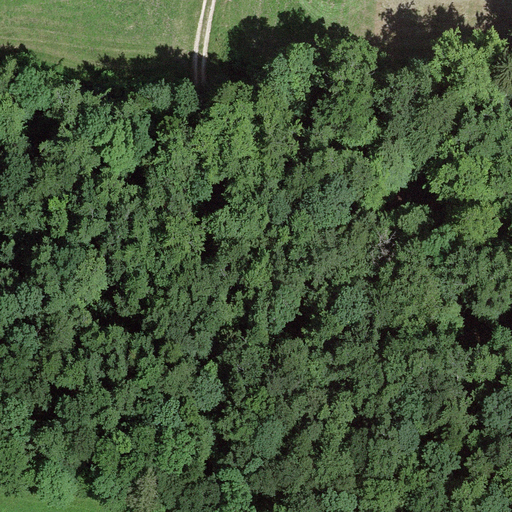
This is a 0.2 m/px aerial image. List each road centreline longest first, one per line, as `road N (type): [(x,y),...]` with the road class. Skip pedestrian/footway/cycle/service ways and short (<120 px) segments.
road 1 (track): [(511,395),(336,278),(219,143),(197,66),(210,0)]
road 2 (track): [(511,244),(434,219),(326,168),(258,119),(200,45)]
road 3 (track): [(242,173),(35,93)]
